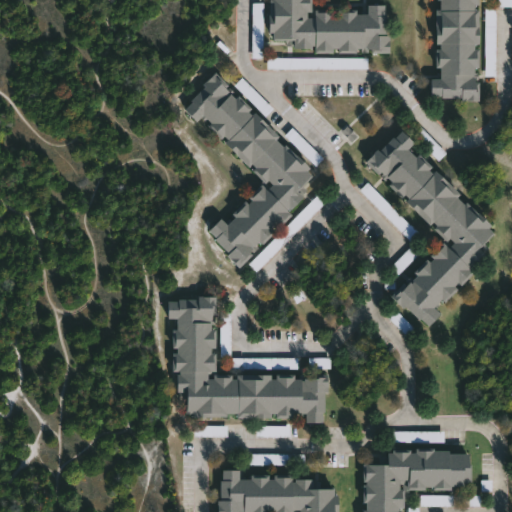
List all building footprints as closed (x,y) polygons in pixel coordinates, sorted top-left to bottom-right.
[(308,0),(308,12),(303,12),(303,18),(311,18),(311,10),(329,10),(329,14),(334,14),(334,10),(353,10),(353,14),(364,14),(364,5),(381,5),(381,16),(383,16),(382,35),(386,35),(386,53),(357,53),(357,49),(352,49),(352,53),(334,53),(334,49),(330,49),(329,53),(311,53),(311,46),(309,46),(309,49),(290,48),(290,46),(282,46),(282,40),(269,40),(269,33),(265,33),(265,0),(308,0)] [(476,0),(476,4),(472,4),(472,9),(476,9),(476,43),(472,43),(472,48),(476,48),(476,67),(472,67),(472,72),(475,72),(475,79),(473,79),(473,82),(476,82),(476,100),(459,100),(459,97),(439,97),(439,95),(428,95),(428,78),(437,78),(437,67),(433,67),(433,48),(437,48),(437,43),(433,43),(433,9),(438,9),(438,0),(476,0)] [(511,8),(511,0),(498,0),(498,8),(511,8)] [(224,88),(226,89),(228,87),(232,91),(230,93),(235,98),(238,95),(250,108),(247,111),(251,115),(254,112),(278,136),(275,139),(282,147),(284,144),(295,156),(296,155),(309,167),(306,170),(312,176),(302,186),(306,190),(301,195),(304,198),(289,212),(292,215),(279,228),(275,224),(272,228),(275,231),(262,244),(259,241),(253,246),(252,245),(250,247),(252,249),(248,252),(251,255),(238,268),(226,255),(228,254),(214,239),(215,238),(208,230),(220,218),(226,225),(234,217),(231,213),(244,201),(247,204),(251,200),(247,197),(260,185),(258,183),(261,180),(252,170),(254,167),(251,164),(248,167),(223,142),(226,139),(223,136),(220,139),(207,126),(210,123),(205,118),(203,120),(200,117),(196,122),(184,109),(191,102),(190,100),(203,87),(201,84),(214,72),(227,85),(224,88)] [(398,132),(411,144),(404,150),(413,158),(416,155),(429,168),(426,171),(429,174),(432,171),(458,195),(455,198),(462,205),(464,203),(488,226),(486,229),(491,234),(481,245),(485,249),(480,254),(482,256),(470,268),(468,267),(466,269),(470,274),(458,286),(455,284),(452,288),(454,290),(442,303),(439,300),(431,309),(437,315),(426,327),(418,320),(416,322),(402,308),(400,309),(388,297),(401,284),(404,287),(407,283),(408,285),(410,283),(409,282),(414,276),(410,273),(423,260),(427,263),(430,259),(427,256),(437,246),(436,245),(441,239),(431,230),(434,226),(431,223),(428,226),(403,202),(406,199),(402,195),(399,199),(385,186),(389,183),(385,179),(382,182),(377,177),(380,174),(378,172),(375,175),(362,163),(374,150),(376,152),(390,138),(392,139),(398,132)] [(199,295),(212,295),(212,346),(207,346),(207,351),(212,352),(212,370),(208,370),(208,373),(228,373),(228,377),(233,378),(233,373),(268,373),(268,377),(272,377),(272,373),(291,373),(291,378),(300,378),(300,377),(305,377),(305,373),(324,373),(324,391),(321,391),(321,411),(319,411),(319,421),(302,421),(302,412),(290,412),(290,417),(273,417),(273,412),(268,412),(268,417),(234,416),(234,412),(223,412),(223,416),(189,415),(189,412),(182,412),(182,399),(177,399),(177,391),(173,391),(173,373),(176,373),(176,370),(169,370),(169,351),(173,351),(173,347),(168,346),(168,328),(173,328),(173,317),(164,317),(164,298),(194,299),(194,295),(199,295)] [(433,447),(433,449),(448,449),(448,452),(468,453),(468,480),(462,480),(462,485),(453,485),(453,489),(431,489),(431,486),(424,485),(424,489),(406,488),(406,490),(403,490),(402,507),(397,507),(397,509),(401,509),(400,511),(361,511),(361,509),(364,509),(365,502),(361,502),(361,462),(385,462),(386,452),(390,452),(390,449),(409,449),(409,452),(414,452),(414,447),(433,447)] [(237,469),(236,478),(248,478),(248,474),(266,474),(266,478),(271,478),(271,474),(290,474),(290,481),(292,481),(292,478),(311,478),(311,487),(331,487),(331,495),(335,495),(335,511),(297,511),(297,509),(292,509),(292,511),(215,511),(215,500),(217,500),(218,480),(219,480),(219,469),(237,469)]
